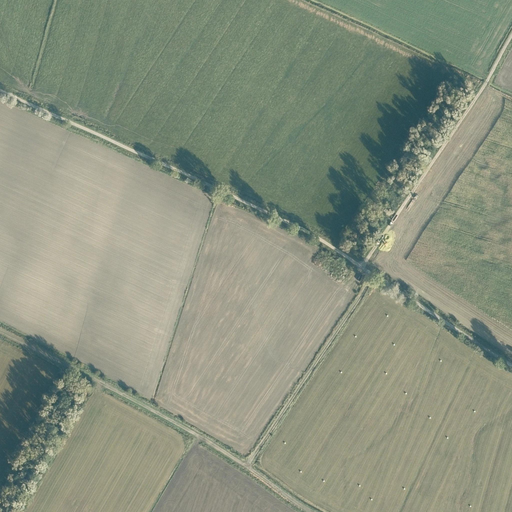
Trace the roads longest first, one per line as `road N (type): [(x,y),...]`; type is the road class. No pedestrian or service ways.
road 1 (residential): [(0,90),(308,234),(511,366)]
road 2 (track): [(310,511),(245,464),(0,334)]
road 3 (track): [(511,38),(360,267)]
road 4 (track): [(245,464),(372,275)]
